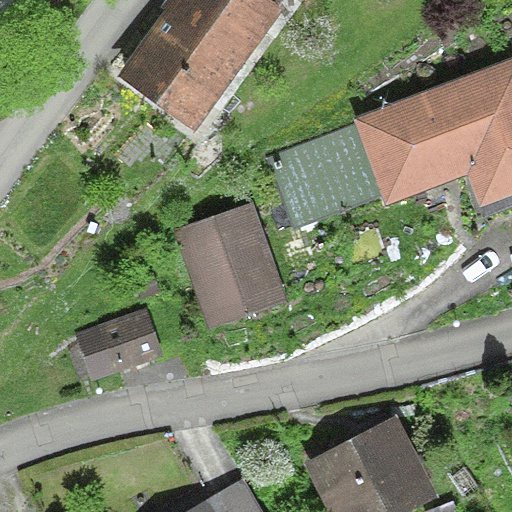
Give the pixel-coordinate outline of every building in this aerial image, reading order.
[(180,0),(122,80),(188,128),(280,0),(180,0)] [(511,122),(495,79),(275,163),(296,219),(385,185),(389,195),(462,167),(485,229),(511,218),(511,122)] [(266,293),(243,227),(186,247),(210,313),(266,293)] [(75,342),(88,379),(155,356),(142,318),(75,342)] [(387,430),(312,469),(334,511),(393,511),(422,497),(387,430)] [(248,511),(236,490),(197,511),(248,511)]
